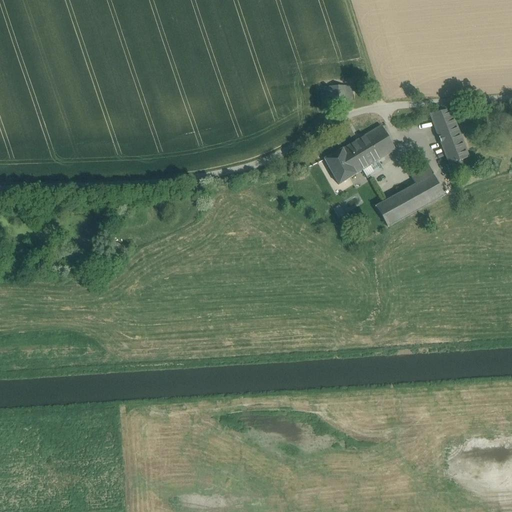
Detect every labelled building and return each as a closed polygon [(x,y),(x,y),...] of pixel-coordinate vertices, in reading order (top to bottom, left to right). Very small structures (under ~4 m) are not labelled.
[(345,86),(327,87),(328,109),(346,108),(345,100),(345,86)] [(469,158),(450,110),(429,115),(449,166),(469,158)] [(381,127),(342,150),(356,175),(395,151),(381,127)] [(342,150),(324,160),(338,186),(356,175),(342,150)] [(428,167),(411,176),(415,185),(433,175),(428,167)] [(415,185),(375,208),(387,228),(445,196),(433,175),(415,185)]
